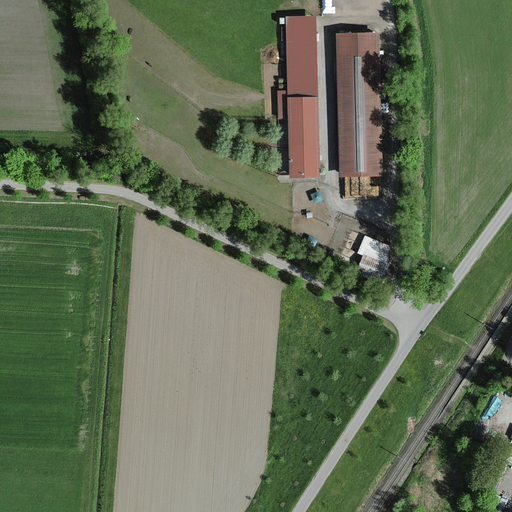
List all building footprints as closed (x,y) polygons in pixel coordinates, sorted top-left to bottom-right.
[(324,0),(325,10),(340,10),(340,0),(324,0)] [(321,178),(317,16),(286,17),(288,91),(278,91),(278,119),(288,119),(290,179),(321,178)] [(380,33),(336,34),(336,37),(332,37),(333,56),(337,56),(340,177),(383,176),(380,33)] [(381,194),(380,182),(363,183),(364,195),(381,194)] [(320,191),(310,195),(315,204),(324,200),(320,191)] [(309,236),(305,245),(314,250),(318,241),(309,236)] [(390,266),(390,246),(365,236),(357,254),(363,256),(356,274),(382,285),(390,266)]
